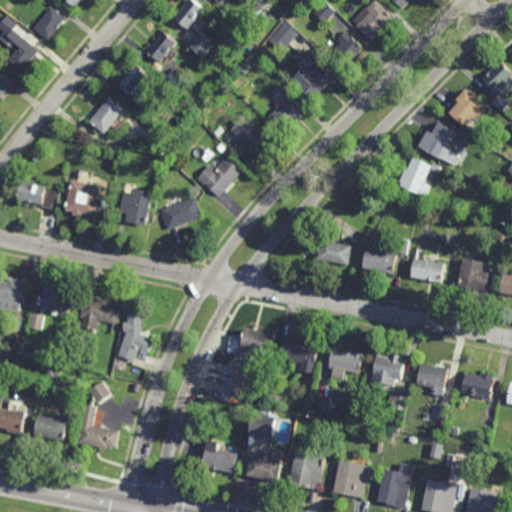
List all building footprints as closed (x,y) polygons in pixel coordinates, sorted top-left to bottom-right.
[(190,28),(207,9),(195,0),(191,0),(177,18),(190,28)] [(378,0),(395,18),(374,40),(359,25),(372,12),(367,9),(378,0)] [(412,0),(403,8),(394,0),(412,0)] [(325,22),(314,12),(325,1),(335,11),(325,22)] [(51,39),(65,19),(53,8),(37,28),(51,39)] [(23,72),(41,51),(15,31),(20,26),(7,16),(0,27),(0,29),(22,47),(11,61),(23,72)] [(253,24),(248,20),(252,16),(256,20),(253,24)] [(282,51),(269,39),(285,21),(298,33),(282,51)] [(162,63),(179,42),(165,31),(150,52),(162,63)] [(348,31),(365,49),(352,62),(335,44),(348,31)] [(204,57),(191,46),(201,34),(214,45),(204,57)] [(313,100),(335,78),(320,61),(312,69),(308,65),(295,79),(313,100)] [(502,61),(511,70),(511,91),(508,95),(500,88),(496,92),(484,77),(502,61)] [(246,74),(241,69),(246,63),(251,68),(246,74)] [(138,65),(152,75),(135,96),(123,86),(138,65)] [(0,100),(10,89),(0,81),(0,100)] [(283,131),(304,111),(280,86),(273,92),(284,104),(271,117),(283,131)] [(466,125),(487,104),(472,88),(459,99),(462,102),(451,112),(466,125)] [(503,111),(492,102),(498,95),(508,104),(503,111)] [(107,135),(127,111),(112,99),(93,123),(107,135)] [(255,162),(274,140),(246,116),(232,131),(246,143),(241,148),(255,162)] [(458,165),(461,162),(457,159),(459,155),(449,148),(460,132),(441,120),(435,132),(430,130),(423,146),(458,165)] [(427,196),(431,185),(425,182),(434,165),(416,156),(410,171),(407,170),(401,182),(404,183),(402,187),(427,196)] [(222,197),(244,172),(228,158),(217,171),(211,165),(199,181),(222,197)] [(507,170),(501,166),(505,159),(511,163),(507,170)] [(439,174),(432,171),(436,164),(442,167),(439,174)] [(192,187),(186,180),(189,177),(195,184),(192,187)] [(96,216),(101,188),(74,182),(69,210),(96,216)] [(44,207),(47,187),(24,183),(21,200),(44,207)] [(148,225),(155,194),(134,190),(133,194),(125,192),(122,213),(130,214),(128,221),(148,225)] [(169,232),(204,218),(197,199),(161,211),(169,232)] [(350,265),(353,245),(324,239),(321,259),(350,265)] [(367,268),(396,274),(400,253),(371,248),(367,268)] [(414,277),(442,283),(446,264),(417,257),(414,277)] [(458,284),(485,290),(490,271),(484,270),(486,262),(464,257),(458,284)] [(501,291),(511,293),(511,273),(504,272),(501,291)] [(0,307),(21,311),(27,281),(11,277),(10,283),(0,281),(0,307)] [(42,307),(70,312),(73,295),(45,290),(42,307)] [(117,324),(121,305),(84,299),(81,318),(89,319),(87,328),(98,330),(100,321),(117,324)] [(129,309),(143,308),(144,335),(155,341),(151,354),(139,351),(136,362),(120,355),(130,333),(129,309)] [(41,331),(28,328),(31,313),(45,316),(41,331)] [(247,327),(275,333),(271,353),(243,348),(247,327)] [(23,352),(9,350),(12,333),(25,335),(23,352)] [(290,339),(319,345),(313,374),(302,372),(304,362),(286,358),(290,339)] [(344,379),(346,369),(362,372),(365,351),(350,348),(350,353),(335,350),(332,366),(337,368),(334,377),(344,379)] [(393,383),(373,380),(378,354),(390,357),(391,353),(403,355),(402,360),(406,361),(403,380),(395,379),(393,383)] [(254,387),(257,361),(238,359),(235,385),(254,387)] [(424,364),(449,369),(443,397),(432,394),(433,388),(419,384),(424,364)] [(51,380),(46,371),(52,367),(57,377),(51,380)] [(468,373),(484,376),(485,373),(495,374),(494,378),(499,380),(494,400),(464,393),(468,373)] [(90,391),(99,404),(112,394),(103,381),(90,391)] [(265,402),(252,400),(254,391),(266,393),(265,402)] [(402,410),(385,406),(388,391),(405,395),(402,410)] [(328,412),(313,409),(316,393),(331,397),(328,412)] [(444,428),(439,428),(440,421),(436,420),(439,402),(448,404),(444,428)] [(117,448),(80,443),(85,404),(100,406),(97,427),(120,430),(117,448)] [(0,408),(0,427),(10,429),(9,433),(23,435),(27,413),(0,408)] [(273,437),(249,432),(254,411),(277,416),(273,437)] [(41,416),(72,422),(68,441),(37,434),(41,416)] [(456,435),(447,433),(448,426),(458,428),(456,435)] [(236,471),(239,454),(219,450),(220,442),(210,440),(206,465),(236,471)] [(455,455),(447,453),(445,466),(451,467),(449,475),(466,479),(471,451),(457,448),(455,455)] [(292,483),(322,489),(329,455),(297,449),(292,483)] [(250,475),(284,484),(288,464),(273,461),(274,453),(263,451),(254,457),(250,475)] [(336,491),(364,498),(369,465),(342,459),(336,491)] [(378,502),(407,509),(415,466),(402,463),(401,470),(386,469),(378,502)] [(424,508),(446,511),(452,511),(456,498),(447,496),(448,482),(431,479),(424,508)] [(468,511),(497,511),(501,493),(473,488),(468,511)]
